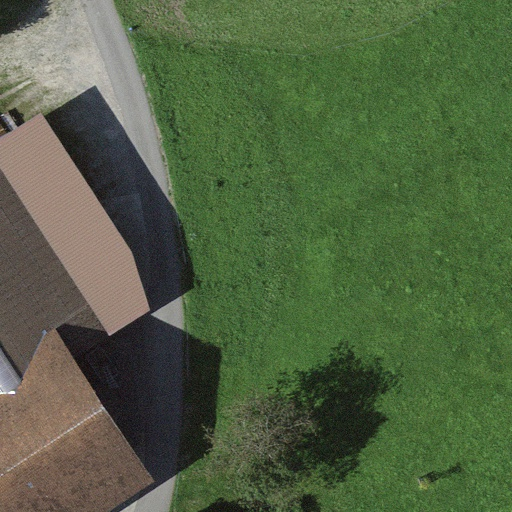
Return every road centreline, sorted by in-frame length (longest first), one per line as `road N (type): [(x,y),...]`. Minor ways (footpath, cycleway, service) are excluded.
road 1 (unclassified): [(96,0),(133,101),(159,256),(159,472),(149,511)]
road 2 (track): [(0,58),(30,55),(133,101)]
